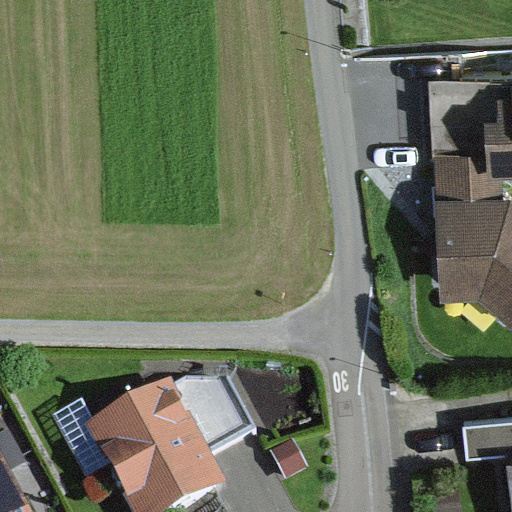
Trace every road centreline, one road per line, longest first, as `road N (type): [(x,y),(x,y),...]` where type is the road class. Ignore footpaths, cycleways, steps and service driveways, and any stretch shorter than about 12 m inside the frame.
road 1 (residential): [(321,0),(351,244),(344,339),(353,511)]
road 2 (track): [(0,329),(344,339)]
